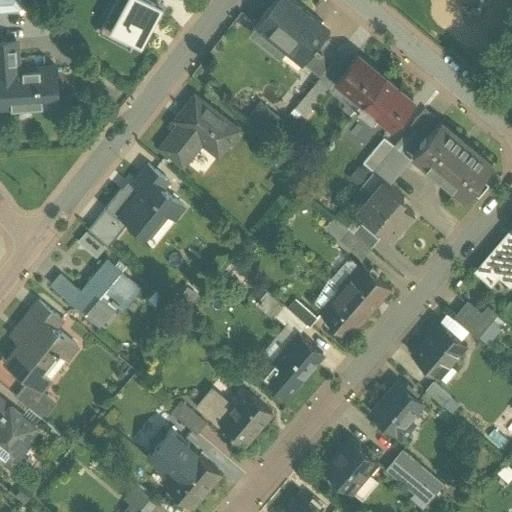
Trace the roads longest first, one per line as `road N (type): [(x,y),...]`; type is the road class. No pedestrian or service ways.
road 1 (residential): [(511,179),(226,511)]
road 2 (residential): [(217,0),(40,231)]
road 3 (residential): [(511,130),(374,0)]
